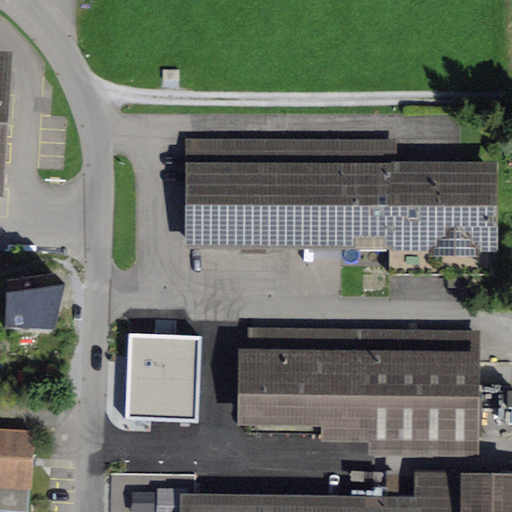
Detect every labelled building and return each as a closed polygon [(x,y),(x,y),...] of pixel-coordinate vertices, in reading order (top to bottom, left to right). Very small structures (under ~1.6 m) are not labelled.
[(192,250),(390,249),(390,162),(399,162),(399,139),(191,139),(192,250)] [(399,162),(390,162),(390,249),(390,275),(495,275),(495,250),(503,250),(503,162),(399,162)] [(7,282),(5,330),(55,332),(65,288),(55,276),(7,282)] [(327,441),(373,441),(374,329),(251,328),(251,349),(244,349),(244,424),(327,425),(327,441)] [(484,329),(374,329),(373,441),(373,455),(485,456),(485,350),(483,350),(484,329)] [(27,511),(32,434),(0,431),(0,511),(11,511),(27,511)] [(511,511),(511,473),(419,472),(419,497),(184,494),(184,511),(511,511)]
